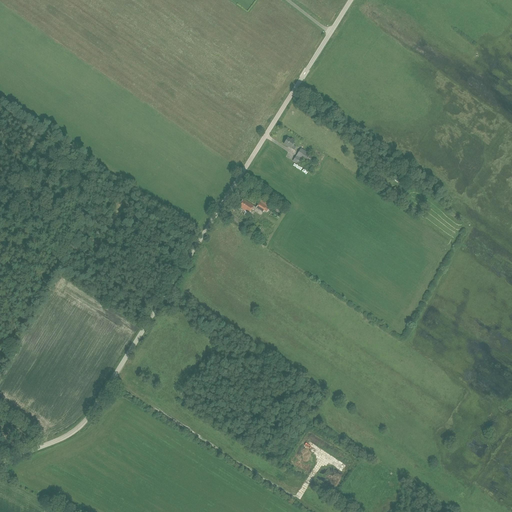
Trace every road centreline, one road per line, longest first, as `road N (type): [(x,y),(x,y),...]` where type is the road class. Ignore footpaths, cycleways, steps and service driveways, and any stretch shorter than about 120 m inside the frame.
road 1 (unclassified): [(0,462),(69,434),(88,417),(350,0)]
road 2 (track): [(110,381),(285,492),(299,494),(310,478)]
